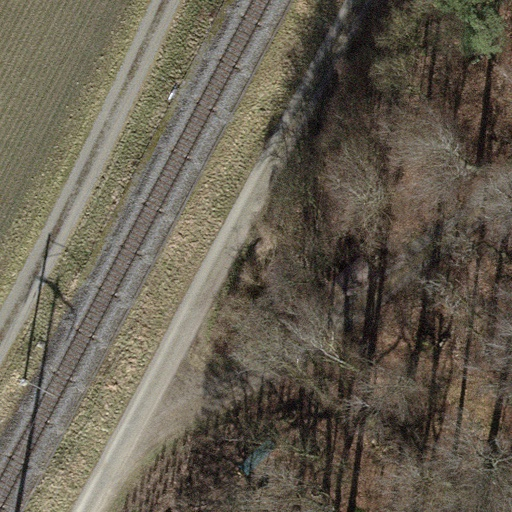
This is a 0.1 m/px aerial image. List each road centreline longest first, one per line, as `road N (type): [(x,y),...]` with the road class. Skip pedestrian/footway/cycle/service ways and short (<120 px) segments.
road 1 (track): [(106,511),(374,0)]
road 2 (track): [(511,188),(107,511)]
road 3 (track): [(0,354),(166,0)]
